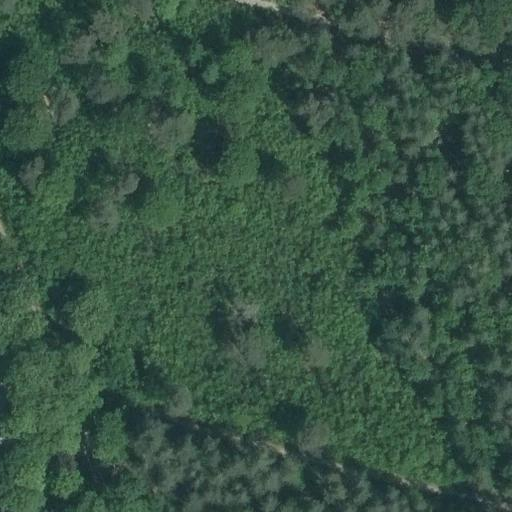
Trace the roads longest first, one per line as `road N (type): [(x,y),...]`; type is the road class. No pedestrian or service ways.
road 1 (track): [(511,498),(0,373)]
road 2 (track): [(0,232),(110,511)]
road 3 (track): [(240,0),(511,64)]
